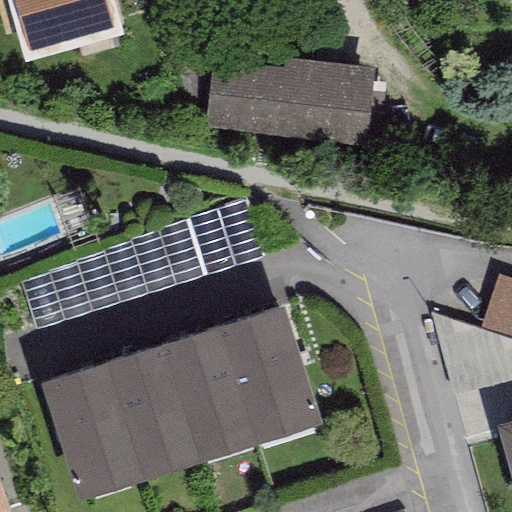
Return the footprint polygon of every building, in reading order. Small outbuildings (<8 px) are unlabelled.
[(117,0),(11,0),(24,46),(123,19),(117,0)] [(377,55),(218,46),(213,124),(372,133),(377,55)] [(511,324),(511,272),(505,271),(495,320),(511,324)] [(282,287),(217,309),(255,424),(321,402),(282,287)] [(217,309),(162,325),(201,443),(255,424),(217,309)] [(162,325),(105,344),(143,462),(201,443),(162,325)] [(143,462),(105,344),(41,364),(79,482),(143,462)] [(511,420),(496,425),(511,481),(511,420)] [(0,503),(16,498),(0,454),(0,503)]
